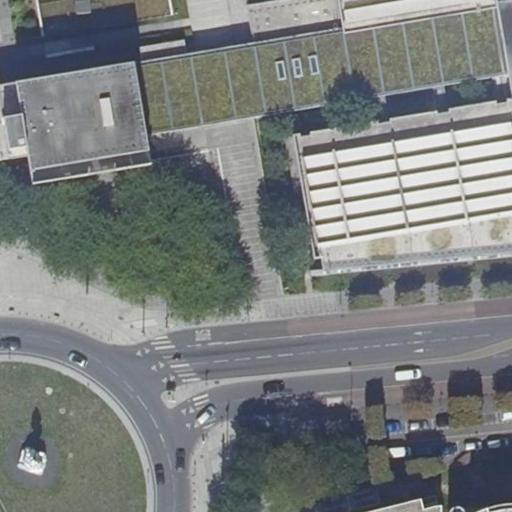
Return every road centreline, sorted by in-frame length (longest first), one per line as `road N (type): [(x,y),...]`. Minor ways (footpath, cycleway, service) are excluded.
road 1 (residential): [(511,304),(79,349)]
road 2 (secondary): [(511,323),(115,373)]
road 3 (secondary): [(159,430),(250,390),(511,363)]
road 4 (residential): [(166,448),(239,409),(511,383)]
